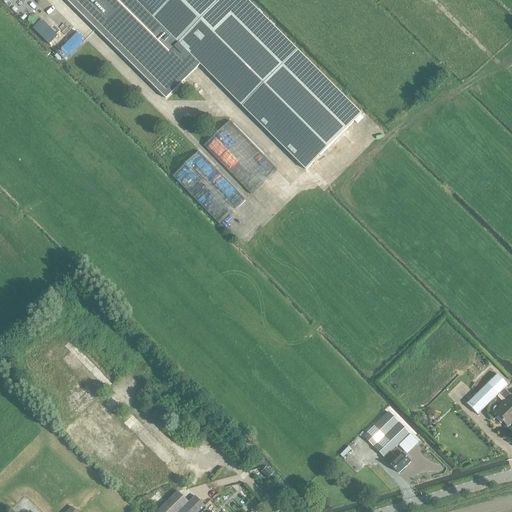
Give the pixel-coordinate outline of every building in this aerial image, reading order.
[(361,114),(246,0),(66,0),(166,99),(200,64),(306,170),(361,114)] [(68,55),(85,38),(78,31),(61,48),(68,55)] [(251,194),(276,169),(230,121),(204,146),(251,194)] [(245,200),(198,152),(173,176),(220,225),(245,200)] [(507,427),(511,422),(511,396),(505,389),(508,386),(498,375),(467,404),(478,415),(499,394),(507,402),(500,408),(498,407),(496,407),(494,409),(493,412),(495,414),(507,427)] [(169,497),(184,482),(99,396),(64,430),(140,507),(160,487),(169,497)] [(385,459),(410,433),(389,412),(363,437),(385,459)] [(399,473),(411,462),(397,449),(393,453),(397,457),(390,464),(399,473)] [(170,498),(155,511),(199,511),(206,506),(195,496),(188,502),(177,491),(170,498)]
